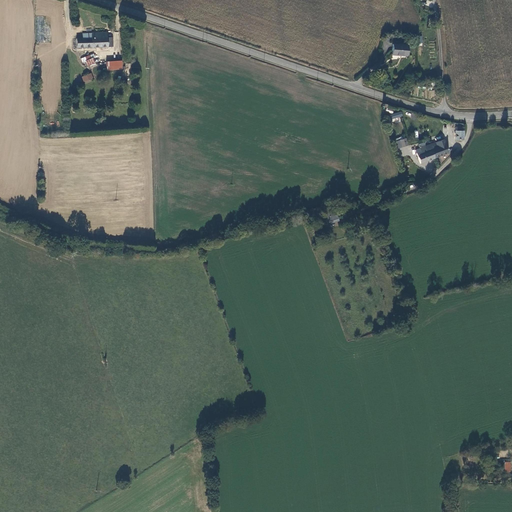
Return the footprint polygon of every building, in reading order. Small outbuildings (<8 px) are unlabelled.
[(113,45),(113,36),(107,36),(107,31),(82,32),(82,38),(78,38),(76,38),(77,47),(113,45)] [(406,46),(392,45),(391,56),(406,56),(406,46)] [(86,61),(93,57),(92,54),(81,59),(83,62),(86,61)] [(96,63),(93,57),(86,61),(89,67),(96,63)] [(121,59),(103,61),(103,68),(121,67),(121,59)] [(85,81),(93,76),(91,72),(82,76),(85,81)] [(391,114),(393,120),(403,117),(401,111),(391,114)] [(456,139),(463,140),(464,135),(465,131),(456,130),(456,139)] [(400,139),(398,140),(402,149),(407,147),(405,140),(401,141),(400,139)] [(430,144),(432,151),(435,157),(448,152),(444,139),(430,144)] [(421,163),(435,157),(432,151),(428,152),(426,148),(425,146),(426,142),(424,142),(419,144),(420,148),(421,151),(417,153),(421,163)] [(335,211),(325,214),(328,222),(338,218),(335,211)]
